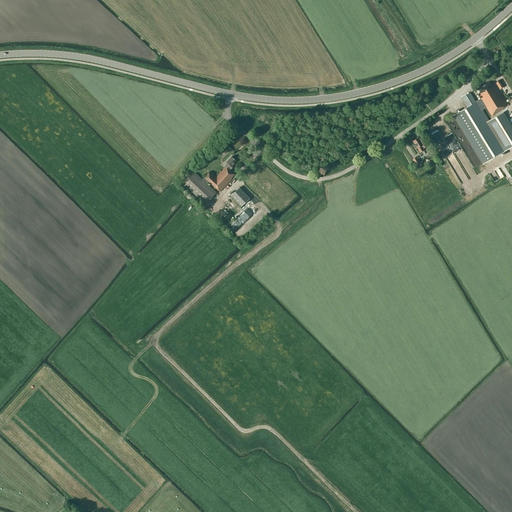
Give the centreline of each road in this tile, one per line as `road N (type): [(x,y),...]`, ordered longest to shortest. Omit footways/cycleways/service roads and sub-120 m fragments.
road 1 (tertiary): [(228,92),(345,95),(403,78),(475,37)]
road 2 (tertiary): [(0,54),(78,55),(228,92)]
road 3 (residential): [(325,178),(358,164),(453,95),(489,59),(475,37)]
road 4 (unclassified): [(325,178),(296,176),(274,162),(232,119),(228,92)]
